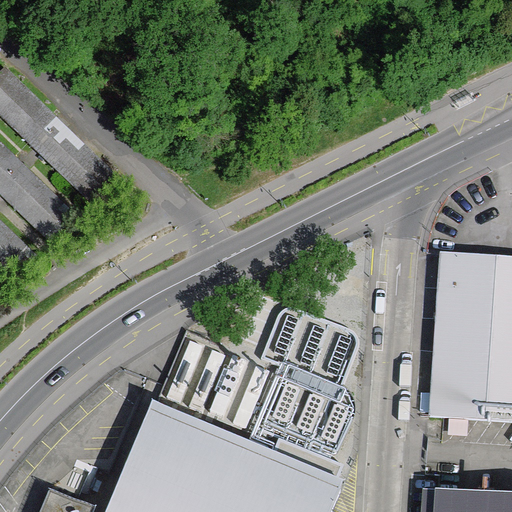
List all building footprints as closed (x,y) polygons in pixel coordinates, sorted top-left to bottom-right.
[(116,175),(8,70),(0,77),(0,114),(90,202),(116,175)] [(77,216),(0,140),(0,192),(51,242),(77,216)] [(38,257),(0,220),(0,272),(11,284),(38,257)] [(511,260),(443,255),(431,418),(442,418),(511,422),(511,260)] [(329,511),(342,482),(336,479),(341,466),(327,460),(281,441),(276,454),(154,404),(109,511),(93,511),(95,508),(50,489),(40,511),(329,511)] [(511,511),(511,498),(438,494),(436,511),(511,511)]
